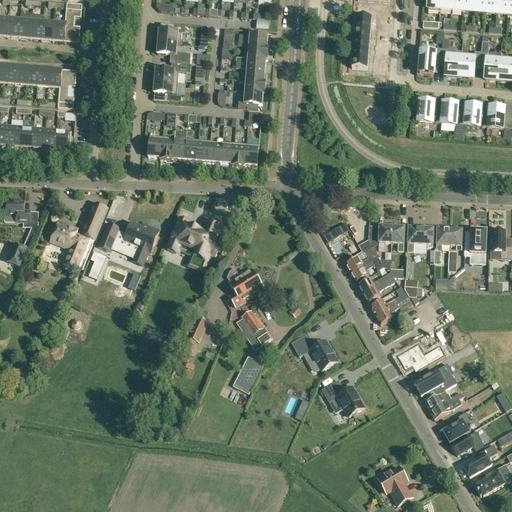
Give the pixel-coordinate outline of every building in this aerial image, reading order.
[(440,13),(440,0),(428,0),(428,12),(440,13)] [(451,11),(452,0),(440,0),(440,13),(440,11),(451,11)] [(452,0),(451,11),(463,12),(463,0),(452,0)] [(475,0),(463,0),(463,12),(474,13),(475,0)] [(485,14),(486,0),(475,0),(474,13),(485,14)] [(497,15),(497,0),(486,0),(485,14),(497,15)] [(509,0),(497,0),(497,15),(508,16),(507,19),(508,19),(509,0)] [(67,5),(65,25),(66,25),(64,43),(68,44),(69,44),(79,45),(80,28),(80,29),(74,28),(75,19),(80,19),(81,19),(82,6),(67,5)] [(356,18),(355,28),(371,30),(372,19),(356,18)] [(9,20),(0,19),(0,37),(7,39),(9,20)] [(9,20),(7,39),(8,39),(19,40),(20,21),(9,20)] [(30,41),(32,22),(20,21),(19,40),(30,40),(30,41)] [(32,22),(30,41),(41,41),(43,23),(32,22)] [(54,24),(43,23),(41,41),(52,42),(52,43),(53,43),(54,24)] [(66,25),(65,25),(54,24),(53,43),(53,42),(64,43),(66,25)] [(159,32),(158,44),(181,46),(182,35),(184,35),(185,27),(176,27),(176,34),(160,32),(159,32)] [(355,28),(354,38),(370,40),(371,30),(355,28)] [(268,50),(269,50),(267,50),(268,38),(247,36),(246,48),(268,50)] [(354,38),(354,49),(369,50),(370,40),(354,38)] [(200,40),(200,48),(204,48),(207,48),(208,44),(208,42),(208,41),(200,40)] [(158,44),(157,56),(176,57),(177,46),(181,46),(158,44)] [(481,54),(480,68),(486,69),(485,81),(499,82),(500,62),(488,61),(488,54),(488,48),(482,47),(481,54)] [(245,60),(268,62),(268,50),(246,48),(245,60)] [(354,49),(353,59),(368,60),(369,50),(354,49)] [(418,68),(417,77),(420,77),(420,75),(433,76),(435,64),(441,65),(442,51),(431,50),(430,56),(421,55),(420,65),(418,65),(418,68)] [(442,51),(441,65),(447,65),(446,78),(459,79),(461,58),(448,57),(449,51),(442,51)] [(480,68),(481,54),(474,53),(474,60),(461,58),(459,79),(473,80),(474,68),(480,68)] [(353,59),(352,69),(367,71),(368,60),(353,59)] [(265,73),(266,62),(267,62),(268,62),(245,60),(244,71),(265,73)] [(511,62),(500,62),(499,82),(511,83),(511,62)] [(156,71),(155,83),(177,85),(184,86),(185,74),(183,74),(184,68),(184,66),(172,65),(171,73),(156,71)] [(3,85),(15,86),(16,68),(5,67),(5,66),(3,85)] [(16,68),(15,86),(26,87),(28,68),(27,68),(27,69),(16,68)] [(28,68),(26,87),(38,88),(39,70),(28,69),(28,68)] [(49,89),(50,70),(50,71),(39,70),(38,88),(49,89)] [(60,90),(62,72),(61,72),(51,71),(51,70),(50,70),(49,89),(60,90)] [(66,72),(62,72),(60,90),(58,110),(73,111),(74,98),(68,98),(69,89),(75,89),(77,73),(67,72),(67,71),(66,71),(66,72)] [(246,83),(266,84),(264,84),(265,73),(244,71),(247,72),(246,83)] [(155,83),(154,95),(155,95),(169,96),(168,103),(181,104),(181,97),(184,97),(185,86),(184,86),(177,85),(155,83)] [(245,94),(265,96),(266,84),(246,83),(245,94)] [(245,94),(244,106),(262,107),(263,96),(265,96),(245,94)] [(418,123),(442,125),(443,105),(443,109),(433,109),(434,104),(420,103),(418,123)] [(457,106),(443,105),(442,125),(465,127),(467,107),(466,111),(457,111),(457,106)] [(481,108),(467,107),(465,127),(488,129),(490,109),(490,113),(480,113),(481,108)] [(490,109),(488,129),(511,131),(511,128),(511,115),(504,115),(504,110),(490,109)] [(168,115),(167,128),(176,128),(176,122),(177,116),(168,115)] [(0,146),(10,148),(11,127),(0,126),(0,146)] [(21,149),(23,128),(11,127),(10,148),(21,148),(21,149)] [(32,149),(34,129),(23,128),(21,149),(32,149)] [(45,130),(34,129),(32,149),(43,150),(43,151),(44,151),(45,130)] [(44,150),(55,151),(57,131),(45,130),(44,151),(44,150)] [(57,131),(55,151),(67,152),(67,149),(70,149),(70,150),(72,134),(71,134),(71,135),(57,133),(57,131)] [(163,139),(150,138),(148,159),(160,160),(160,162),(161,162),(163,139)] [(163,139),(161,162),(173,163),(175,140),(174,140),(174,143),(163,142),(163,139)] [(175,140),(173,163),(173,161),(185,162),(187,141),(175,140)] [(187,141),(185,162),(197,163),(199,142),(187,141)] [(199,142),(197,163),(209,164),(210,143),(199,142)] [(210,143),(209,164),(221,165),(222,144),(222,147),(211,146),(211,143),(210,143)] [(222,144),(221,165),(232,166),(232,168),(234,145),(222,144)] [(234,145),(232,168),(244,169),(246,146),(234,145)] [(244,169),(245,169),(245,167),(257,168),(259,147),(246,146),(244,169)] [(2,210),(2,214),(3,215),(5,215),(5,217),(17,217),(16,224),(23,224),(30,225),(31,213),(31,212),(25,212),(25,204),(14,203),(14,202),(7,202),(7,203),(6,203),(5,208),(3,208),(2,210)] [(63,265),(82,273),(107,210),(95,205),(82,237),(84,237),(82,241),(75,238),(78,232),(76,232),(76,230),(71,228),(70,229),(68,229),(69,227),(58,223),(56,229),(54,228),(52,229),(50,234),(51,235),(53,236),(50,243),(51,244),(51,242),(69,250),(63,265)] [(222,243),(216,241),(219,236),(222,228),(208,222),(202,234),(187,228),(189,224),(180,220),(167,251),(178,256),(179,252),(194,258),(206,263),(207,259),(209,255),(215,258),(222,243)] [(132,225),(127,236),(119,233),(113,248),(136,257),(133,264),(142,267),(149,253),(150,254),(159,233),(148,228),(146,231),(132,225)] [(345,225),(340,228),(344,235),(349,232),(345,225)] [(108,226),(98,249),(110,254),(113,248),(119,233),(120,231),(108,226)] [(392,229),(391,229),(391,228),(385,227),(385,228),(380,228),(378,228),(377,239),(379,239),(379,252),(385,252),(386,246),(392,246),(392,229)] [(393,229),(392,229),(392,246),(398,246),(397,254),(404,254),(404,239),(405,229),(399,229),(399,228),(393,228),(393,229)] [(414,248),(420,248),(421,230),(420,230),(419,229),(416,229),(414,230),(409,230),(408,254),(414,255),(414,248)] [(421,230),(420,248),(427,248),(427,249),(433,249),(433,248),(433,237),(434,231),(433,231),(428,230),(426,229),(424,229),(422,230),(421,230)] [(443,231),(438,231),(437,241),(437,247),(449,248),(450,231),(449,231),(449,230),(443,230),(443,231)] [(452,230),(451,231),(450,231),(449,248),(462,249),(463,232),(457,232),(455,230),(452,230)] [(465,246),(465,258),(471,258),(470,265),(470,266),(471,266),(484,267),(485,267),(485,265),(486,256),(487,232),(471,231),(471,234),(471,246),(465,246)] [(492,233),(491,254),(500,254),(500,262),(511,261),(511,248),(505,249),(506,241),(506,233),(502,233),(502,231),(495,231),(495,233),(492,233)] [(333,241),(329,234),(324,237),(328,244),(333,241)] [(379,260),(377,256),(377,239),(373,239),(359,247),(363,254),(357,257),(358,259),(346,267),(347,268),(346,269),(348,273),(349,272),(351,276),(379,260)] [(21,270),(29,251),(28,250),(23,248),(14,244),(6,264),(21,270)] [(97,282),(106,258),(94,253),(91,262),(95,263),(89,278),(97,282)] [(457,254),(449,253),(448,274),(456,274),(457,254)] [(356,284),(368,278),(365,273),(374,268),(377,273),(385,269),(381,261),(379,259),(379,260),(351,276),(356,284)] [(381,261),(385,269),(386,269),(388,272),(390,272),(391,271),(391,261),(381,261)] [(230,273),(227,279),(230,285),(229,285),(236,296),(258,282),(260,281),(256,275),(255,275),(254,275),(251,271),(242,277),(241,275),(239,277),(235,270),(230,273)] [(390,275),(394,280),(404,281),(404,272),(391,271),(390,272),(390,275)] [(371,281),(363,286),(358,288),(359,289),(357,290),(360,294),(361,293),(363,297),(376,290),(394,280),(390,275),(373,285),(371,281)] [(447,292),(455,292),(456,281),(453,278),(447,283),(447,292)] [(394,280),(376,290),(363,297),(368,306),(381,299),(378,294),(391,286),(396,283),(394,280)] [(236,296),(230,300),(236,309),(264,292),(261,288),(263,287),(263,285),(260,281),(258,282),(236,296)] [(489,285),(489,294),(493,294),(502,294),(502,285),(493,285),(489,285)] [(417,300),(417,290),(405,289),(404,292),(409,299),(417,300)] [(408,300),(405,295),(399,299),(396,301),(398,305),(408,300)] [(401,314),(403,316),(411,310),(410,309),(413,307),(410,302),(408,300),(398,305),(400,310),(400,311),(401,314)] [(383,302),(376,306),(370,309),(376,318),(398,306),(395,301),(386,307),(383,302)] [(400,310),(398,306),(376,318),(381,327),(393,320),(391,316),(400,310)] [(252,312),(241,319),(242,321),(253,337),(250,340),(248,341),(256,353),(274,341),(266,329),(264,327),(256,315),(254,316),(252,312)] [(198,319),(189,340),(196,344),(199,345),(208,324),(207,324),(199,320),(198,319)] [(177,352),(180,353),(189,332),(186,331),(177,352)] [(308,336),(292,346),(300,359),(311,352),(322,373),(337,364),(325,343),(315,349),(308,336)] [(406,372),(412,369),(416,374),(415,374),(416,375),(418,373),(445,358),(439,349),(433,353),(424,358),(418,347),(408,353),(407,351),(398,356),(400,358),(397,359),(399,361),(397,362),(402,372),(404,371),(405,373),(406,372)] [(243,369),(233,388),(249,396),(260,372),(261,372),(265,364),(255,359),(253,362),(249,371),(243,369)] [(195,368),(188,364),(185,369),(192,373),(195,368)] [(415,389),(414,389),(418,397),(420,397),(421,399),(426,396),(436,390),(439,396),(457,386),(452,377),(453,377),(447,367),(436,373),(437,374),(434,375),(433,374),(427,377),(428,379),(414,386),(415,389)] [(482,385),(483,384),(490,380),(486,373),(478,378),(482,385)] [(337,399),(344,411),(349,419),(364,410),(352,390),(345,393),(342,396),(335,384),(322,392),(329,404),(337,399)] [(425,406),(430,414),(462,397),(461,395),(451,400),(449,396),(448,396),(446,394),(425,406)] [(496,399),(505,414),(511,410),(503,395),(496,399)] [(435,423),(443,418),(462,407),(459,401),(463,399),(462,397),(430,414),(435,423)] [(303,401),(295,420),(301,423),(309,404),(303,401)] [(450,445),(471,433),(466,425),(470,423),(470,422),(465,415),(456,420),(459,425),(444,434),(450,445)] [(469,438),(451,448),(457,458),(464,454),(468,452),(475,448),(469,438)] [(476,461),(463,469),(469,480),(492,466),(488,459),(496,454),(493,447),(474,458),(476,461)] [(501,477),(508,473),(509,472),(506,467),(485,478),(487,480),(476,486),(477,488),(475,489),(480,499),(482,498),(483,499),(506,486),(501,477)] [(399,470),(391,475),(390,473),(378,480),(387,496),(390,494),(398,508),(412,500),(404,486),(407,484),(399,470)]
